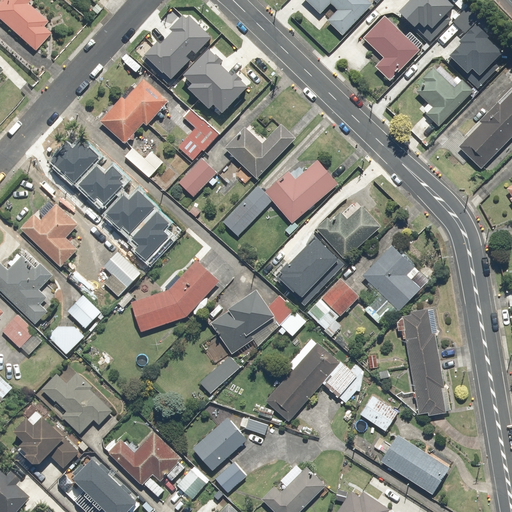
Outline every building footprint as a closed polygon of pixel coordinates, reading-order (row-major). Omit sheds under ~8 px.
[(1,0),(0,2),(0,17),(36,50),(52,32),(44,26),(49,20),(29,3),(31,0),(1,0)] [(377,0),(308,0),(322,12),(333,1),(341,9),(331,20),(346,34),(356,23),(357,23),(377,0)] [(409,0),(398,11),(429,41),(453,17),(448,12),(456,4),(451,0),(409,0)] [(473,32),(450,58),(481,87),(510,55),(489,35),(497,27),(472,5),(459,19),(473,32)] [(182,15),(143,57),(170,83),(213,37),(189,15),(186,18),(182,15)] [(366,37),(386,57),(376,68),(391,81),(406,64),(405,64),(421,48),(386,15),(366,37)] [(210,48),(185,74),(194,83),(187,91),(207,109),(211,104),(221,114),(236,99),(248,86),(234,73),(231,75),(220,65),(224,61),(210,48)] [(417,90),(435,107),(429,114),(441,125),(448,119),(465,101),(476,90),(464,78),(456,86),(437,69),(417,90)] [(124,96),(102,120),(127,143),(146,122),(149,125),(171,100),(146,78),(127,99),(124,96)] [(511,93),(461,145),(484,167),(511,137),(511,93)] [(222,133),(195,105),(183,116),(197,130),(180,146),(194,160),(222,133)] [(227,147),(259,178),(299,137),(284,123),(268,139),(251,123),(227,147)] [(67,141),(49,160),(74,183),(98,156),(81,141),(75,148),(67,141)] [(127,155),(151,177),(165,162),(153,151),(147,158),(135,147),(127,155)] [(181,182),(196,196),(219,172),(204,158),(181,182)] [(268,191),(295,223),(341,183),(320,159),(308,170),(305,166),(302,169),(300,166),(295,170),(292,172),(292,171),(268,191)] [(98,164),(79,185),(94,199),(96,197),(104,204),(122,185),(118,181),(123,176),(111,166),(106,171),(98,164)] [(225,221),(240,235),(275,200),(260,186),(225,221)] [(124,197),(110,213),(116,218),(113,221),(122,229),(122,226),(130,233),(153,207),(137,193),(130,201),(124,197)] [(318,227),(347,259),(384,226),(365,204),(362,207),(357,202),(354,205),(353,203),(344,211),(343,210),(333,220),(330,217),(318,227)] [(22,228),(63,266),(80,249),(68,237),(81,224),(59,203),(43,219),(37,213),(22,228)] [(157,211),(133,238),(141,245),(135,251),(145,261),(167,236),(161,231),(170,222),(157,211)] [(314,236),(278,277),(305,302),(342,261),(314,236)] [(400,309),(401,310),(431,280),(395,244),(365,275),(383,292),(366,309),(384,326),(400,309)] [(143,272),(120,251),(106,266),(114,274),(106,282),(121,296),(143,272)] [(2,261),(0,262),(0,287),(38,324),(50,311),(43,304),(50,297),(42,289),(56,274),(43,262),(38,267),(25,254),(10,269),(2,261)] [(134,302),(144,331),(189,316),(223,280),(199,259),(172,289),(134,302)] [(326,330),(332,336),(343,325),(338,320),(362,296),(343,277),(310,311),(327,328),(326,330)] [(233,309),(213,322),(234,353),(256,339),(252,333),(279,315),(261,289),(232,308),(233,309)] [(136,296),(130,290),(118,301),(125,308),(136,296)] [(85,294),(69,310),(88,328),(104,311),(85,294)] [(435,332),(431,308),(413,311),(414,314),(405,316),(399,321),(401,330),(404,330),(406,338),(408,338),(421,414),(431,412),(431,415),(448,412),(448,410),(453,409),(449,386),(447,386),(437,332),(435,332)] [(20,313),(4,330),(22,348),(23,347),(31,354),(44,341),(36,333),(38,331),(20,313)] [(61,325),(51,335),(69,354),(87,335),(77,325),(61,325)] [(295,369),(268,400),(291,421),(325,382),(347,402),(358,390),(362,391),(366,371),(357,364),(352,369),(343,361),(342,362),(320,342),(319,343),(313,338),(290,364),(295,369)] [(379,368),(378,355),(369,356),(370,369),(379,368)] [(391,369),(379,371),(381,382),(393,380),(391,369)] [(96,419),(101,424),(115,410),(92,389),(95,386),(79,371),(69,382),(59,373),(44,389),(57,401),(58,400),(69,410),(64,416),(82,433),(96,419)] [(12,387),(0,375),(0,402),(4,399),(2,398),(12,387)] [(375,395),(362,413),(388,431),(401,412),(375,395)] [(45,417),(37,410),(18,431),(28,440),(23,445),(31,452),(29,454),(37,463),(44,462),(52,455),(66,468),(82,451),(67,437),(69,435),(47,414),(45,417)] [(195,447),(215,470),(250,439),(230,416),(195,447)] [(245,416),(241,426),(267,435),(270,425),(245,416)] [(123,439),(111,452),(145,484),(155,473),(163,481),(185,458),(157,431),(142,446),(135,440),(130,445),(123,439)] [(453,467),(401,434),(383,460),(435,494),(453,467)] [(85,507),(89,511),(115,511),(135,493),(98,456),(87,467),(80,460),(63,477),(71,484),(67,488),(80,502),(81,501),(86,506),(85,507)] [(216,477),(230,493),(249,476),(236,461),(216,477)] [(179,484),(194,498),(211,480),(196,466),(179,484)] [(277,485),(264,498),(277,511),(301,511),(321,493),(324,496),(330,490),(326,487),(328,485),(309,466),(283,492),(277,485)] [(0,511),(15,511),(30,496),(16,483),(21,478),(11,469),(7,474),(0,467),(0,511)] [(354,490),(339,511),(389,511),(392,509),(365,491),(362,496),(354,490)] [(177,511),(182,511),(195,499),(187,492),(173,508),(177,511)] [(242,511),(232,502),(221,511),(242,511)]
